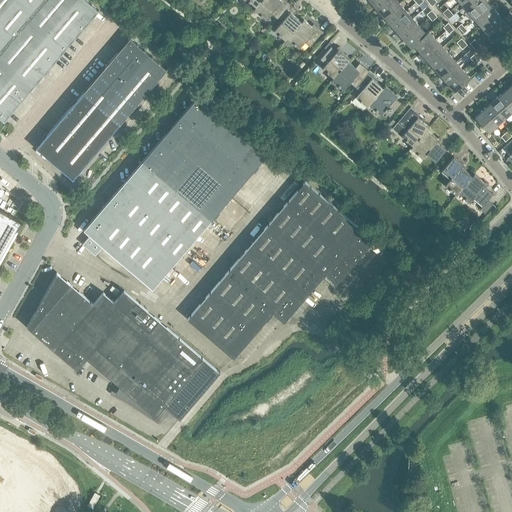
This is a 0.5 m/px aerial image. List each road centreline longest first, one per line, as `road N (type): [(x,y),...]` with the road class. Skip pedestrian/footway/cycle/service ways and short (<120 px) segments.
road 1 (secondary): [(511,272),(265,511)]
road 2 (secondary): [(291,511),(511,286)]
road 3 (unclassified): [(251,511),(0,369)]
road 4 (unclassified): [(0,398),(204,511)]
road 5 (unclassified): [(0,319),(56,216),(47,196),(0,155)]
road 6 (residential): [(451,115),(325,4)]
